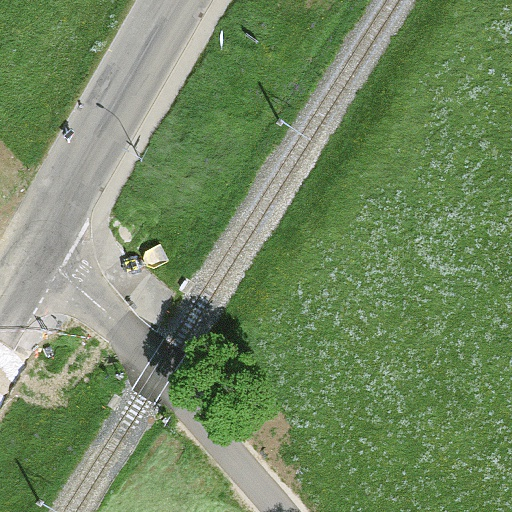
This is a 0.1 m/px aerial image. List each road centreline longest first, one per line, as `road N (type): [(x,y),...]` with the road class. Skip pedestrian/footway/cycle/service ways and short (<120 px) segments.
road 1 (unclassified): [(33,244),(160,371),(279,511)]
road 2 (tertiary): [(33,244),(176,0)]
